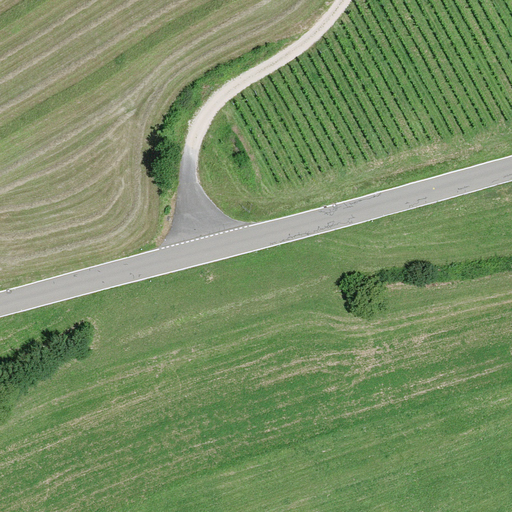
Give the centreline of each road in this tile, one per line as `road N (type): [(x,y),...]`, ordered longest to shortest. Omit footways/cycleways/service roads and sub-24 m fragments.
road 1 (tertiary): [(511,164),(0,302)]
road 2 (track): [(196,250),(189,153),(199,117),(218,92),(267,65),(339,0)]
